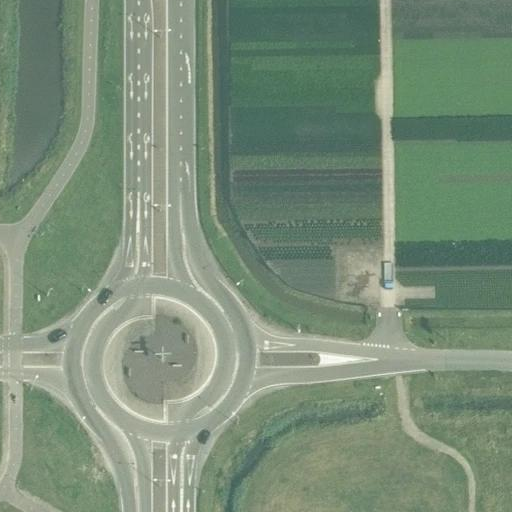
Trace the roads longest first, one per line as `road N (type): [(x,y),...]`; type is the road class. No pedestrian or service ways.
road 1 (primary): [(134,0),(137,206)]
road 2 (primary): [(181,205),(178,0)]
road 3 (unclassified): [(240,389),(276,375),(388,359)]
road 4 (primary): [(69,378),(87,416),(120,451),(133,511)]
road 5 (primary): [(244,339),(195,264),(181,205)]
road 6 (unclassified): [(388,359),(244,339)]
road 7 (unclassified): [(511,364),(388,359)]
road 8 (primary): [(175,435),(182,412),(218,383),(222,332)]
road 9 (primary): [(142,286),(138,305),(112,320),(94,344),(95,384)]
